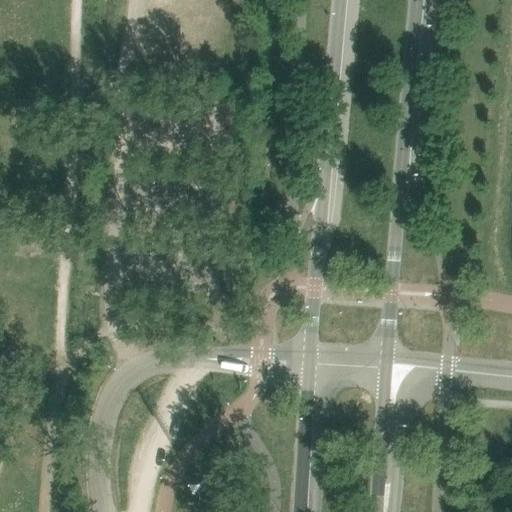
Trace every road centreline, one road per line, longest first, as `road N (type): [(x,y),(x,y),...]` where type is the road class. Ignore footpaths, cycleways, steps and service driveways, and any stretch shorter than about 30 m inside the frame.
road 1 (secondary): [(385,366),(417,0)]
road 2 (secondary): [(343,0),(310,362)]
road 3 (unclassified): [(110,511),(100,428),(107,393),(121,367),(147,355)]
road 4 (residential): [(310,362),(147,355)]
road 5 (secondary): [(310,362),(306,511)]
road 6 (secondary): [(380,511),(385,366)]
